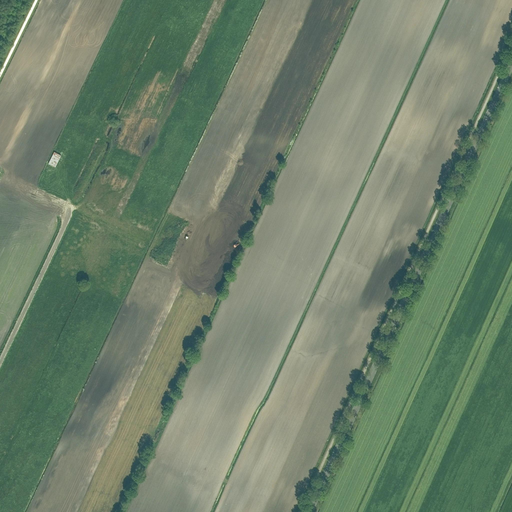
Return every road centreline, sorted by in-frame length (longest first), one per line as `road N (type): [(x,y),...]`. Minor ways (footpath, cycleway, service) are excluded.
road 1 (secondary): [(309,511),(511,62)]
road 2 (unclassified): [(0,362),(64,221),(55,201),(0,174)]
